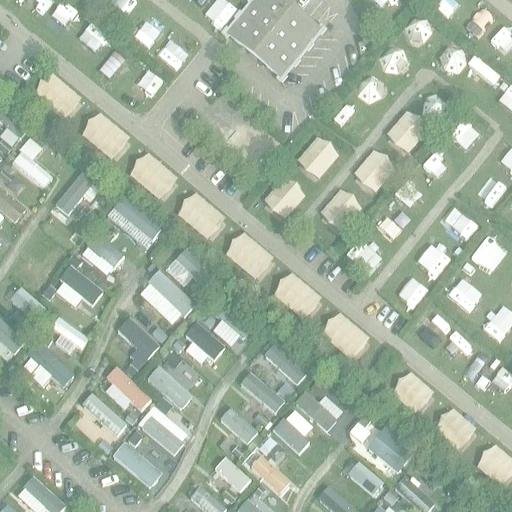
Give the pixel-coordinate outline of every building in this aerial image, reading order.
[(64,0),(55,0),(51,6),(75,21),(82,11),(64,0)] [(212,0),(225,11),(235,0),(212,0)] [(226,31),(220,37),(226,42),(228,40),(277,80),(275,82),(281,87),(286,81),(285,79),(292,70),(294,71),(300,65),(298,63),(306,54),(308,55),(313,49),(311,47),(319,38),(321,39),(326,33),(320,28),(318,30),(280,0),(253,0),(250,0),(246,6),(248,7),(240,16),(239,15),(233,22),(235,23),(227,32),(226,31)] [(415,35),(434,23),(422,6),(404,19),(415,35)] [(384,63),(404,61),(402,40),(381,43),(384,63)] [(476,46),(469,56),(493,73),(500,64),(476,46)] [(154,69),(143,89),(157,96),(167,76),(154,69)] [(369,95),(383,85),(375,74),(360,84),(369,95)] [(346,97),(340,113),(357,120),(363,104),(346,97)] [(428,101),(430,111),(449,108),(447,97),(428,101)] [(30,131),(0,105),(0,127),(20,144),(30,131)] [(35,135),(29,142),(39,150),(45,144),(35,135)] [(302,148),(318,161),(328,149),(312,136),(302,148)] [(1,142),(0,143),(0,152),(6,157),(11,151),(1,142)] [(53,183),(21,156),(12,167),(44,194),(53,183)] [(380,180),(393,169),(381,156),(368,167),(380,180)] [(293,179),(303,171),(292,159),(283,167),(293,179)] [(499,194),(511,180),(511,172),(500,161),(483,178),(499,194)] [(2,172),(0,174),(0,181),(6,187),(12,180),(2,172)] [(68,219),(94,187),(81,177),(55,209),(68,219)] [(361,201),(373,192),(366,181),(353,189),(361,201)] [(268,185),(258,199),(276,212),(286,198),(268,185)] [(27,214),(0,192),(0,213),(16,227),(27,214)] [(104,194),(96,204),(102,209),(110,198),(104,194)] [(161,232),(123,201),(113,214),(151,245),(161,232)] [(340,227),(352,215),(340,203),(327,215),(340,227)] [(480,231),(471,250),(490,259),(499,240),(480,231)] [(163,233),(156,242),(162,247),(170,238),(163,233)] [(372,264),(383,252),(360,233),(349,246),(372,264)] [(51,273),(69,243),(58,236),(39,266),(51,273)] [(122,261),(98,240),(88,252),(113,273),(122,261)] [(216,281),(185,254),(174,267),(206,293),(216,281)] [(73,258),(67,264),(76,271),(81,265),(73,258)] [(414,262),(401,287),(421,297),(434,272),(414,262)] [(24,266),(14,278),(26,287),(31,280),(35,275),(24,266)] [(102,299),(70,273),(60,286),(91,312),(102,299)] [(469,308),(483,293),(460,274),(447,289),(469,308)] [(195,311),(159,277),(148,288),(184,323),(195,311)] [(31,280),(26,287),(35,294),(40,287),(31,280)] [(48,288),(40,298),(47,304),(55,294),(48,288)] [(46,317),(21,296),(11,308),(36,329),(46,317)] [(256,331),(224,304),(214,317),(245,343),(256,331)] [(205,316),(198,323),(208,331),(214,324),(205,316)] [(88,343),(59,323),(52,333),(81,353),(88,343)] [(160,352),(129,324),(118,336),(138,354),(130,363),(141,373),(160,352)] [(23,345),(0,325),(0,346),(13,357),(23,345)] [(226,352),(196,328),(186,341),(216,365),(226,352)] [(157,330),(150,336),(160,345),(166,338),(157,330)] [(178,342),(172,349),(178,354),(184,348),(178,342)] [(73,379),(36,347),(25,360),(62,392),(73,379)] [(307,377),(276,351),(265,364),(296,390),(307,377)] [(172,353),(165,361),(175,369),(182,362),(172,353)] [(130,368),(124,374),(130,380),(136,374),(130,368)] [(16,370),(10,377),(23,388),(29,381),(16,370)] [(151,404),(116,373),(106,385),(141,416),(151,404)] [(404,395),(417,385),(407,373),(394,384),(404,395)] [(193,403),(159,374),(149,385),(182,415),(193,403)] [(284,408),(249,378),(239,389),(275,419),(284,408)] [(317,381),(309,391),(320,400),(328,391),(317,381)] [(284,386),(276,395),(285,402),(293,394),(284,386)] [(337,424),(305,398),(295,410),(326,437),(337,424)] [(126,430),(92,399),(82,411),(116,441),(126,430)] [(161,400),(152,410),(163,419),(171,409),(161,400)] [(130,414),(124,421),(131,427),(137,421),(130,414)] [(259,438),(231,414),(220,426),(248,450),(259,438)] [(453,414),(446,421),(458,434),(465,427),(453,414)] [(259,415),(253,421),(263,430),(269,423),(259,415)] [(362,419),(357,426),(365,432),(370,426),(362,419)] [(183,449),(151,424),(143,434),(175,460),(183,449)] [(309,448),(284,426),(274,436),(299,459),(309,448)] [(416,456),(385,431),(367,454),(398,478),(416,456)] [(135,434),(126,443),(133,449),(142,440),(135,434)] [(208,458),(219,438),(211,434),(200,454),(208,458)] [(482,438),(472,445),(482,459),(492,451),(482,438)] [(268,440),(258,451),(264,458),(275,447),(268,440)] [(103,442),(97,449),(107,457),(113,450),(103,442)] [(236,448),(230,455),(238,461),(244,454),(236,448)] [(161,480),(124,449),(113,462),(150,493),(161,480)] [(511,464),(503,457),(495,468),(506,475),(511,466),(511,464)] [(250,485),(225,462),(214,474),(240,497),(250,485)] [(291,488),(260,462),(249,474),(281,500),(291,488)] [(419,462),(413,470),(423,479),(430,471),(419,462)] [(384,491),(360,470),(349,482),(373,503),(384,491)] [(65,511),(66,511),(33,482),(22,493),(43,511),(65,511)] [(432,511),(436,508),(404,482),(394,495),(414,511),(432,511)] [(263,489),(256,495),(262,500),(268,493),(263,489)] [(227,490),(221,497),(230,505),(236,498),(227,490)] [(223,511),(202,493),(192,504),(201,511),(223,511)] [(350,511),(328,493),(317,506),(324,511),(350,511)] [(389,493),(382,501),(390,508),(397,500),(389,493)] [(359,499),(353,506),(360,511),(365,511),(369,508),(359,499)]
